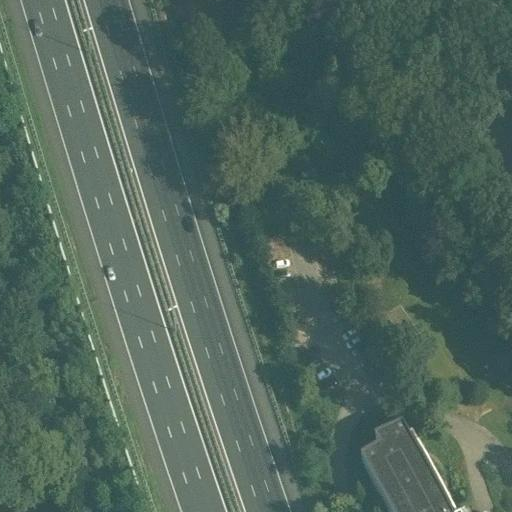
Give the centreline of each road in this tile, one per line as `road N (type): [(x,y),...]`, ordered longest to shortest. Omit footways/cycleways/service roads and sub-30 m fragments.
road 1 (motorway): [(35,0),(199,511)]
road 2 (motorway): [(276,511),(114,0)]
